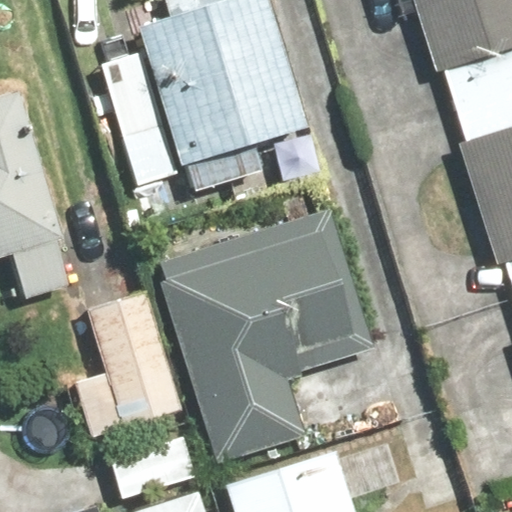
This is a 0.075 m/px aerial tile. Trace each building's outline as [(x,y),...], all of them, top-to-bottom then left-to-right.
[(253,0),(215,0),(78,43),(126,197),(299,143),(253,0)] [(511,0),(394,0),(511,372),(511,0)] [(0,283),(9,311),(71,292),(7,88),(0,90),(0,283)] [(135,271),(196,465),(298,434),(285,391),(364,366),(316,214),(135,271)] [(69,310),(107,429),(171,409),(133,290),(69,310)] [(172,439),(98,460),(112,507),(186,485),(172,439)] [(338,511),(317,442),(211,475),(222,511),(338,511)] [(193,511),(188,495),(134,511),(193,511)]
